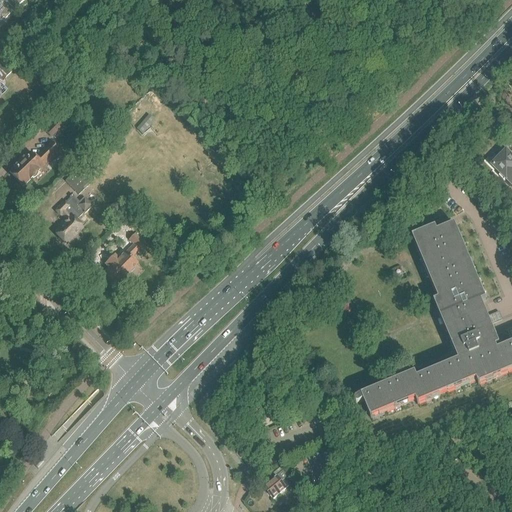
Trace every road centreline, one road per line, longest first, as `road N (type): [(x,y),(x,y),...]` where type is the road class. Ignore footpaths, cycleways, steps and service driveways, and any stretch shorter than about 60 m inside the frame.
road 1 (primary): [(511,29),(136,384)]
road 2 (primary): [(161,403),(511,49)]
road 3 (residential): [(511,422),(294,511)]
road 4 (primary): [(136,384),(23,511)]
road 5 (residential): [(111,357),(0,243)]
road 6 (primary): [(56,511),(152,412)]
road 7 (unclassified): [(212,508),(214,463),(161,403)]
